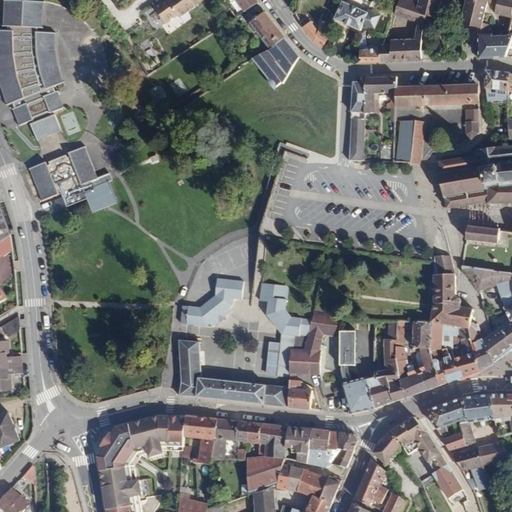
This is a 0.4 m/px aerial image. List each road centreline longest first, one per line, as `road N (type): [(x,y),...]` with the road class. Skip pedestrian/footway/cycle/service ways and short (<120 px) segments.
road 1 (primary): [(372,422),(170,405),(67,427)]
road 2 (tertiary): [(0,151),(31,256),(45,395),(67,427)]
road 3 (residential): [(438,212),(419,212),(411,181),(342,174),(344,67)]
road 4 (residential): [(502,369),(438,212)]
road 5 (tertiary): [(511,69),(344,67)]
road 6 (residential): [(413,406),(474,511)]
